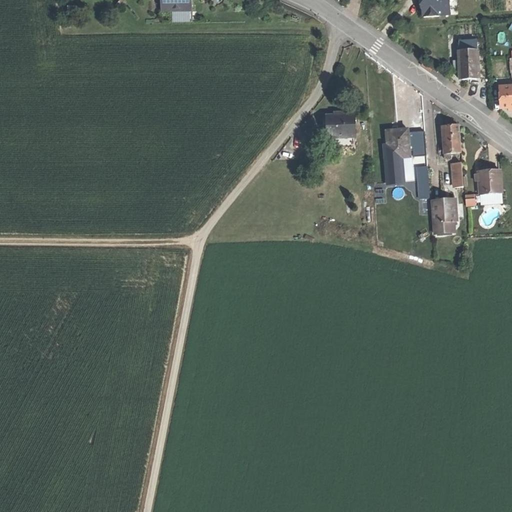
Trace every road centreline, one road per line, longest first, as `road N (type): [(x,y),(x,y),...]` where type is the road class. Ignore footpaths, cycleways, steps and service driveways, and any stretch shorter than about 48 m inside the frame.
road 1 (track): [(147,511),(199,236)]
road 2 (tertiary): [(511,142),(342,23)]
road 3 (track): [(199,236),(173,243),(0,242)]
road 4 (track): [(289,128),(199,236)]
